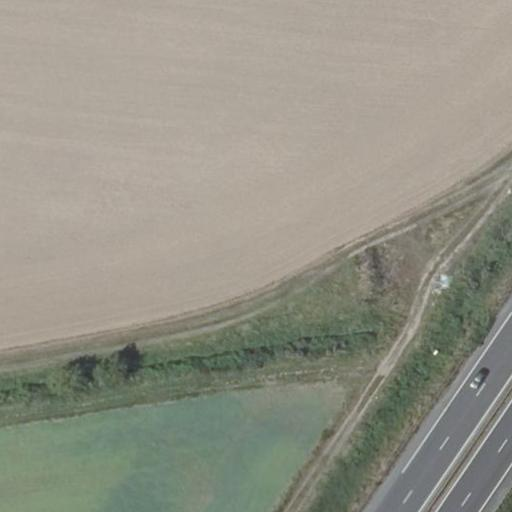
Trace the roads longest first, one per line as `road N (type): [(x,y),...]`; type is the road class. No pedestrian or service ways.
road 1 (track): [(511,173),(281,511)]
road 2 (trunk): [(511,345),(398,511)]
